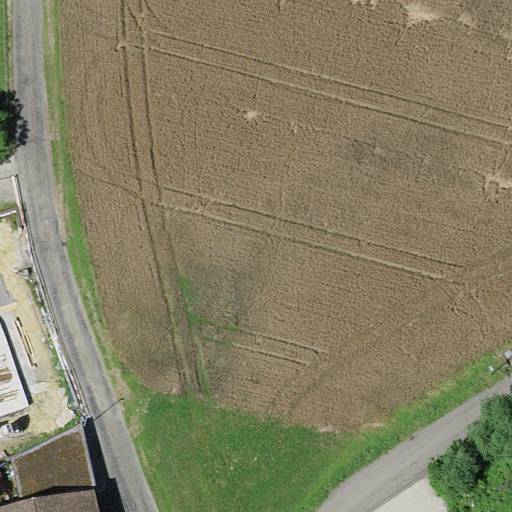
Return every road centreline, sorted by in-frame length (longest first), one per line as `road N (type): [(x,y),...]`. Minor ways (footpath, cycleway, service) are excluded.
road 1 (residential): [(132,511),(69,336),(32,166),(29,0)]
road 2 (residential): [(338,511),(408,456),(511,395)]
